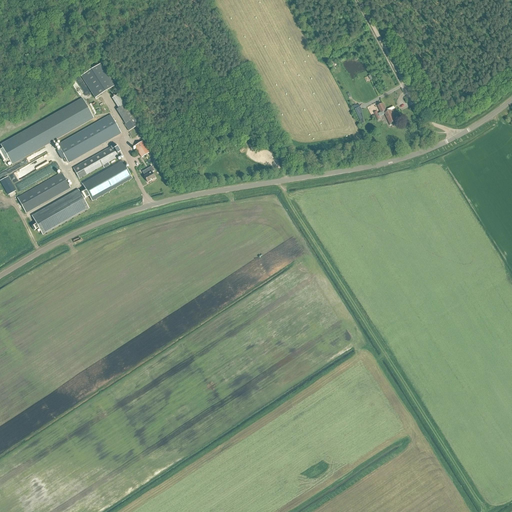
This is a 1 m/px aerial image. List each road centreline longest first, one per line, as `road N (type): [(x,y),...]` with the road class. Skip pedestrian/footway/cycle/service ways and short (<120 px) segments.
road 1 (unclassified): [(0,275),(82,229),(152,204),(432,148),(511,96)]
road 2 (track): [(276,181),(482,507)]
road 3 (track): [(454,136),(419,114),(357,0)]
